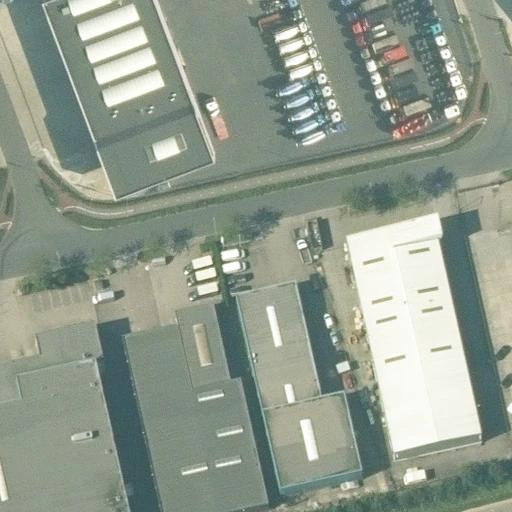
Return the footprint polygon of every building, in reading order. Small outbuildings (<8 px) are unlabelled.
[(138,177),(215,148),(159,0),(50,0),(98,128),(117,121),(138,177)] [(481,446),(447,288),(434,229),(346,249),(394,465),(481,446)] [(323,407),(309,349),(296,290),(236,304),(281,500),(363,482),(345,402),(323,407)] [(231,389),(214,311),(175,320),(178,332),(122,345),(159,511),(266,511),(238,387),(231,389)] [(0,511),(127,511),(97,376),(105,374),(96,334),(36,347),(40,367),(0,375),(0,511)]
